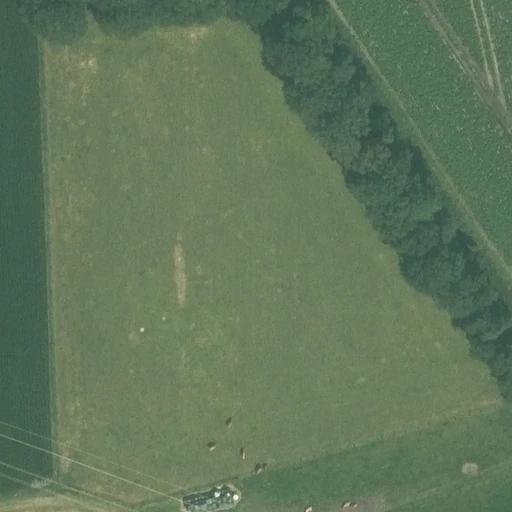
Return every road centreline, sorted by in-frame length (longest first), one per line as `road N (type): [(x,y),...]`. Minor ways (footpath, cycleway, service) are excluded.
road 1 (track): [(6,511),(99,497),(157,511)]
road 2 (track): [(365,511),(511,466)]
